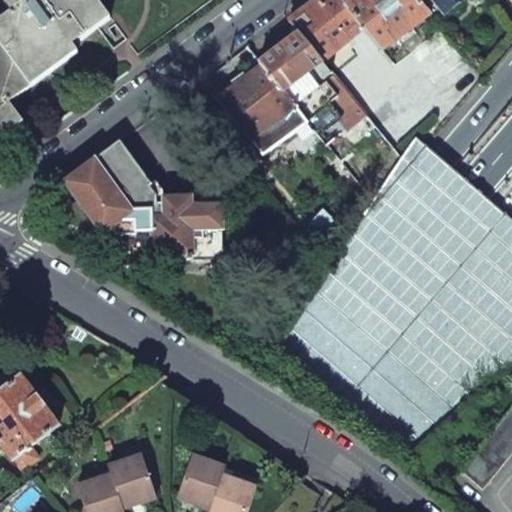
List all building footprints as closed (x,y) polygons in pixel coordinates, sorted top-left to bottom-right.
[(0,22),(0,45),(32,89),(79,54),(73,47),(111,20),(96,0),(1,0),(12,14),(0,22)] [(0,0),(0,22),(12,14),(1,0),(0,0)] [(96,0),(111,20),(138,57),(214,0),(96,0)] [(299,34),(322,62),(362,29),(345,8),(338,0),(318,0),(310,6),(289,22),(299,34)] [(362,29),(381,52),(429,14),(417,0),(354,0),(345,8),(362,29)] [(432,0),(444,15),(462,0),(432,0)] [(263,67),(284,93),(308,74),(322,62),(299,34),(292,39),(259,64),(263,67)] [(0,141),(24,124),(10,104),(32,89),(0,45),(0,141)] [(218,100),(251,141),(286,115),(290,122),(301,114),(284,93),(263,67),(218,100)] [(301,114),(308,122),(329,107),(349,132),(367,117),(334,77),(320,90),(308,74),(284,93),(301,114)] [(109,161),(124,150),(118,143),(104,154),(109,161)] [(104,154),(78,172),(84,180),(68,191),(102,236),(114,227),(115,236),(136,235),(136,233),(136,225),(136,220),(152,220),(152,218),(164,218),(163,204),(156,205),(155,197),(148,188),(150,186),(124,150),(109,161),(104,154)] [(68,191),(84,180),(78,172),(63,184),(68,191)] [(190,262),(223,261),(222,206),(191,206),(191,198),(163,199),(163,204),(164,218),(152,218),(152,220),(152,232),(152,257),(188,256),(188,260),(190,260),(190,262)] [(152,232),(152,220),(136,220),(136,225),(136,233),(152,232)] [(0,392),(0,444),(13,462),(14,461),(23,472),(39,459),(30,448),(59,427),(21,376),(0,392)] [(113,475),(123,509),(140,504),(139,501),(156,495),(144,456),(110,467),(113,475)] [(193,457),(179,495),(197,502),(195,505),(211,511),(224,477),(227,469),(193,457)] [(113,475),(79,486),(87,511),(124,511),(123,509),(113,475)] [(211,511),(210,511),(248,511),(257,490),(224,477),(211,511)] [(139,501),(140,504),(157,499),(156,495),(139,501)] [(179,495),(178,499),(195,505),(197,502),(179,495)]
